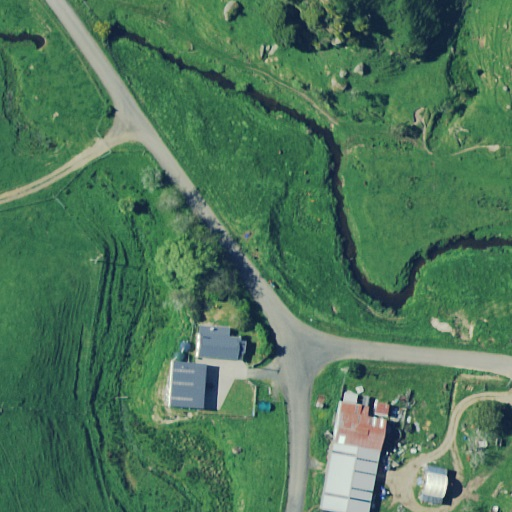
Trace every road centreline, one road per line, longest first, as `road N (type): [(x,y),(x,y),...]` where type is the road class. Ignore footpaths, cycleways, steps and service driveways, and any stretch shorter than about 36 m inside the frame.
road 1 (unclassified): [(54,0),(278,314),(310,336)]
road 2 (unclassified): [(310,336),(511,361)]
road 3 (unclassified): [(310,336),(282,511)]
